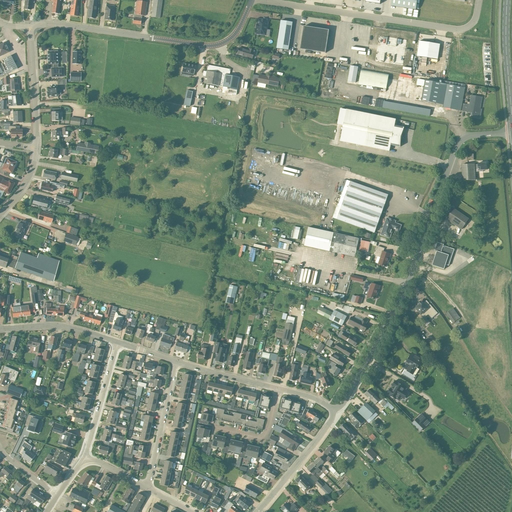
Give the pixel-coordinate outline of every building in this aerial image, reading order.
[(21,0),(25,1),(24,9),(31,10),(32,1),(28,1),(28,0),(21,0)] [(60,0),(46,0),(53,1),(52,13),(58,14),(60,0)] [(79,1),(74,0),(72,0),(70,15),(77,16),(79,1)] [(87,0),(87,6),(89,7),(88,17),(95,18),(97,0),(93,0),(87,0)] [(163,0),(159,0),(153,0),(151,17),(160,18),(163,0)] [(391,0),(391,6),(416,10),(417,0),(391,0)] [(424,0),(423,9),(462,16),(465,0),(424,0)] [(147,2),(137,1),(135,15),(134,15),(134,18),(133,18),(132,24),(141,25),(142,16),(145,16),(147,2)] [(115,6),(106,5),(104,20),(113,21),(115,6)] [(260,35),(260,34),(265,35),(267,21),(258,19),(257,25),(256,25),(256,28),(255,34),(256,34),(260,35)] [(276,48),(288,50),(292,23),(280,21),(276,48)] [(361,25),(360,33),(369,33),(369,25),(361,25)] [(326,53),(329,30),(304,26),(300,49),(326,53)] [(364,59),(403,64),(404,55),(408,55),(408,52),(402,51),(399,50),(398,48),(393,49),(392,47),(385,46),(385,42),(379,41),(378,43),(381,44),(382,50),(377,51),(377,53),(363,51),(362,61),(361,58),(356,57),(354,65),(358,65),(361,65),(361,64),(363,63),(364,59)] [(419,41),(417,56),(438,59),(440,44),(419,41)] [(1,45),(0,43),(0,56),(9,52),(4,43),(1,45)] [(452,78),(478,81),(478,48),(456,45),(452,78)] [(237,54),(247,57),(252,59),(254,53),(254,51),(249,49),(249,51),(239,48),(237,54)] [(51,68),(52,77),(62,77),(63,77),(62,68),(63,68),(58,68),(57,64),(58,64),(57,52),(58,52),(58,51),(57,51),(48,52),(48,64),(49,64),(54,64),(54,68),(52,68),(51,68)] [(73,52),(72,64),(81,65),(81,52),(73,52)] [(0,77),(17,69),(11,56),(0,61),(0,77)] [(195,66),(183,64),(182,72),(190,73),(189,75),(193,76),(193,74),(194,74),(195,66)] [(230,70),(208,65),(207,71),(207,72),(205,83),(223,87),(222,93),(236,96),(237,90),(239,78),(229,76),(230,70)] [(358,67),(350,66),(347,81),(355,83),(358,67)] [(389,74),(361,69),(359,84),(386,89),(389,74)] [(81,73),(71,73),(70,81),(81,81),(81,73)] [(258,83),(277,87),(278,79),(260,75),(258,83)] [(17,79),(10,79),(10,86),(6,86),(6,92),(11,91),(11,94),(17,93),(16,91),(19,91),(19,86),(18,86),(17,79)] [(418,79),(417,85),(424,86),(421,100),(444,105),(443,108),(460,111),(465,85),(442,81),(442,84),(418,79)] [(57,87),(47,88),(48,92),(47,92),(48,96),(54,95),(54,97),(58,96),(58,95),(61,95),(60,90),(59,90),(59,87),(57,87)] [(185,96),(183,105),(190,107),(193,92),(186,91),(185,96)] [(19,100),(19,96),(12,96),(12,99),(8,100),(8,104),(10,103),(11,106),(21,105),(20,100),(19,100)] [(362,104),(371,105),(372,97),(363,96),(362,104)] [(481,97),(471,96),(470,102),(470,105),(467,105),(464,104),(462,111),(472,113),(471,116),(480,118),(481,109),(479,109),(481,97)] [(382,108),(430,117),(431,110),(384,101),(382,108)] [(60,108),(50,108),(50,112),(52,112),(52,121),(59,121),(59,112),(60,112),(60,108)] [(341,108),(338,124),(343,125),(340,141),(389,151),(391,143),(399,145),(399,146),(399,136),(402,127),(402,128),(394,127),(396,119),(341,108)] [(21,118),(21,112),(13,112),(14,123),(22,123),(22,118),(21,118)] [(80,119),(71,117),(70,125),(80,126),(80,125),(84,126),(84,120),(80,120),(80,119)] [(9,126),(9,130),(11,130),(11,131),(11,137),(22,137),(22,131),(22,130),(19,129),(19,126),(10,126),(9,126)] [(68,129),(62,128),(62,132),(52,131),(52,140),(59,141),(60,137),(68,137),(68,129)] [(99,147),(77,144),(76,150),(98,154),(99,147)] [(51,149),(50,157),(56,158),(57,154),(62,155),(67,156),(67,153),(83,155),(84,152),(79,151),(57,148),(57,150),(51,149)] [(1,163),(2,163),(14,168),(15,166),(17,163),(4,157),(1,163)] [(13,170),(14,168),(2,163),(0,167),(0,173),(4,175),(5,171),(12,174),(14,171),(13,170)] [(478,164),(475,164),(475,169),(478,169),(479,172),(483,172),(483,170),(487,170),(486,163),(478,164)] [(475,164),(462,165),(463,181),(476,180),(475,172),(479,172),(478,169),(475,169),(475,164)] [(56,173),(44,170),(43,177),(55,180),(56,173)] [(78,176),(62,172),(61,179),(77,182),(78,176)] [(0,189),(4,192),(9,194),(14,184),(0,177),(0,189)] [(337,219),(375,233),(388,195),(351,181),(350,181),(347,180),(338,204),(337,204),(332,217),(337,219)] [(49,185),(41,183),(40,187),(41,187),(41,189),(48,191),(51,191),(52,186),(50,185),(49,185)] [(57,195),(55,202),(68,205),(70,199),(62,197),(57,196),(57,195)] [(35,197),(33,205),(46,208),(46,209),(49,210),(51,201),(35,197)] [(469,219),(452,207),(446,216),(450,218),(448,220),(461,230),(469,219)] [(53,215),(40,212),(38,219),(52,223),(53,215)] [(80,214),(78,219),(90,222),(93,223),(94,218),(91,217),(89,217),(89,216),(80,214)] [(390,219),(387,218),(381,235),(390,238),(393,228),(399,230),(401,225),(390,221),(390,219)] [(29,222),(23,220),(22,224),(19,222),(14,236),(22,239),(27,226),(28,226),(29,222)] [(78,230),(68,226),(66,232),(76,236),(78,230)] [(296,227),(294,227),(291,238),(300,240),(302,230),(300,229),(300,228),(296,227)] [(357,250),(361,250),(363,241),(362,241),(362,239),(309,227),(306,239),(303,238),(302,244),(305,245),(304,246),(355,257),(357,250)] [(63,241),(75,245),(78,237),(66,233),(63,241)] [(281,242),(293,244),(294,241),(286,239),(286,236),(282,235),(281,242)] [(363,241),(361,250),(368,252),(370,242),(363,241)] [(437,242),(437,244),(435,251),(437,251),(432,265),(444,269),(446,265),(449,266),(454,249),(443,246),(444,244),(437,242)] [(251,253),(250,261),(255,262),(256,254),(260,255),(261,249),(243,245),(242,251),(251,253)] [(385,248),(378,246),(375,255),(381,257),(379,264),(387,267),(391,254),(384,251),(385,248)] [(190,264),(192,249),(184,248),(182,263),(190,264)] [(0,265),(5,267),(9,256),(0,252),(0,265)] [(37,258),(20,252),(15,268),(31,274),(32,274),(48,280),(54,281),(59,261),(51,258),(51,259),(38,254),(37,258)] [(12,255),(8,267),(13,269),(18,257),(12,255)] [(310,284),(314,271),(305,268),(301,282),(310,284)] [(320,271),(318,286),(327,287),(329,272),(320,271)] [(371,284),(366,282),(364,288),(370,290),(368,296),(375,299),(380,286),(372,283),(371,284)] [(230,285),(227,298),(234,300),(238,287),(230,285)] [(363,298),(357,295),(354,302),(361,305),(363,298)] [(420,312),(423,314),(426,311),(429,314),(434,308),(428,302),(426,305),(422,302),(421,301),(419,303),(420,304),(418,305),(417,305),(417,306),(416,307),(416,308),(417,309),(416,309),(419,312),(420,312)] [(21,310),(20,307),(20,303),(15,304),(15,307),(12,308),(13,317),(22,316),(21,310)] [(46,314),(55,315),(55,309),(49,309),(49,307),(51,307),(51,303),(44,303),(44,314),(46,314)] [(113,306),(108,305),(104,317),(110,318),(113,306)] [(29,306),(20,307),(21,310),(22,316),(30,315),(30,312),(35,312),(34,309),(29,309),(29,306)] [(56,306),(55,315),(63,316),(64,307),(56,306)] [(131,311),(127,310),(126,313),(127,313),(125,318),(129,319),(129,317),(132,318),(133,315),(131,314),(131,312),(133,313),(134,311),(132,311),(131,311)] [(334,310),(329,320),(342,326),(347,316),(334,310)] [(457,320),(451,310),(446,313),(452,323),(457,320)] [(112,311),(110,318),(116,320),(115,322),(114,325),(113,329),(116,330),(116,331),(119,332),(119,331),(123,320),(117,318),(118,315),(117,312),(112,311)] [(84,317),(83,319),(92,322),(93,316),(93,315),(90,313),(89,315),(85,313),(85,314),(80,312),(79,315),(84,317)] [(93,316),(92,322),(100,324),(102,315),(94,313),(93,315),(93,316)] [(352,317),(348,324),(358,329),(357,331),(363,333),(364,331),(365,331),(368,325),(366,324),(368,321),(363,319),(362,322),(352,317)] [(125,333),(128,333),(127,335),(130,336),(131,334),(131,335),(133,329),(134,330),(136,322),(131,321),(130,323),(129,322),(127,327),(125,333)] [(294,325),(286,323),(282,339),(283,340),(282,342),(283,344),(287,345),(289,344),(289,341),(290,342),(294,325)] [(146,333),(148,324),(146,324),(145,326),(139,325),(135,336),(142,338),(144,332),(146,333)] [(148,324),(146,333),(149,333),(146,340),(153,342),(155,337),(152,336),(153,333),(152,333),(154,328),(151,328),(152,326),(148,324)] [(191,336),(193,329),(195,329),(196,326),(191,325),(191,328),(187,327),(186,335),(191,336)] [(344,333),(341,331),(338,336),(340,338),(341,338),(346,341),(346,340),(355,346),(359,340),(352,336),(351,337),(349,336),(349,335),(344,332),(344,333)] [(184,337),(185,335),(181,333),(179,340),(180,340),(179,343),(177,342),(174,349),(180,351),(185,337),(184,337)] [(168,340),(170,336),(163,334),(160,344),(166,347),(166,348),(169,349),(170,348),(172,342),(168,340)] [(185,335),(184,337),(185,337),(180,351),(186,353),(190,343),(188,342),(189,337),(185,335)] [(435,342),(431,335),(426,338),(430,345),(431,345),(433,348),(437,345),(435,342)] [(20,338),(13,336),(9,349),(17,351),(18,348),(17,347),(20,338)] [(58,338),(51,336),(50,340),(49,340),(47,351),(44,351),(43,358),(42,362),(48,363),(48,359),(49,360),(51,352),(50,352),(52,345),(56,346),(58,338)] [(36,338),(30,337),(28,345),(37,347),(36,352),(41,353),(43,346),(40,345),(41,340),(36,339),(36,338)] [(242,339),(236,337),(233,353),(232,357),(230,356),(228,365),(234,366),(236,358),(235,357),(236,354),(238,355),(240,349),(242,339)] [(328,339),(325,343),(326,344),(330,346),(334,341),(330,338),(329,340),(328,339)] [(72,342),(64,339),(62,346),(60,346),(55,360),(61,362),(65,351),(69,352),(72,342)] [(217,353),(216,361),(219,361),(220,362),(222,363),(223,362),(224,362),(227,349),(222,348),(223,344),(216,342),(214,352),(217,353)] [(325,345),(320,343),(315,351),(320,354),(325,345)] [(346,348),(338,343),(335,347),(349,356),(352,351),(347,348),(346,348)] [(86,346),(78,344),(75,354),(74,353),(72,361),(77,363),(80,355),(79,355),(79,353),(84,355),(86,346)] [(199,351),(198,357),(199,358),(201,358),(208,360),(210,350),(207,349),(208,346),(202,344),(201,348),(204,349),(203,352),(199,351)] [(97,348),(95,354),(103,356),(105,350),(97,348)] [(10,361),(11,356),(7,355),(8,351),(5,350),(3,359),(10,361)] [(255,353),(247,352),(243,368),(250,370),(252,360),(253,360),(255,353)] [(262,357),(259,372),(260,372),(260,374),(263,374),(263,373),(265,374),(267,366),(268,366),(269,360),(276,361),(277,361),(278,357),(278,355),(270,353),(270,354),(263,352),(261,357),(262,357)] [(423,359),(412,352),(407,361),(407,362),(403,368),(407,371),(413,374),(413,373),(416,375),(419,369),(417,368),(423,359)] [(103,356),(95,354),(93,360),(101,362),(103,356)] [(333,354),(330,359),(343,366),(346,361),(333,354)] [(36,356),(33,368),(39,370),(42,358),(36,356)] [(125,356),(124,362),(136,365),(137,362),(131,360),(132,358),(125,356)] [(83,374),(85,365),(86,363),(86,361),(82,360),(80,365),(79,364),(77,372),(83,374)] [(336,365),(329,360),(326,365),(333,369),(331,373),(337,376),(341,370),(335,366),(336,365)] [(147,370),(146,374),(153,376),(155,367),(152,366),(153,364),(145,363),(144,369),(147,370)] [(91,370),(98,372),(100,366),(92,364),(91,370)] [(283,365),(277,364),(274,376),(280,377),(283,365)] [(290,380),(290,381),(293,381),(293,380),(295,381),(296,375),(296,374),(297,371),(298,366),(293,364),(290,380)] [(309,366),(303,365),(301,372),(300,375),(302,375),(301,382),(311,385),(313,378),(310,377),(311,374),(307,373),(309,366)] [(155,367),(153,376),(155,376),(156,373),(162,375),(164,368),(158,366),(158,367),(155,367)] [(15,371),(5,367),(2,374),(0,377),(0,383),(5,386),(8,377),(12,378),(15,371)] [(97,378),(98,372),(91,370),(89,376),(97,378)] [(331,385),(325,372),(320,374),(322,379),(321,379),(325,388),(331,385)] [(120,374),(118,380),(131,384),(132,381),(126,379),(127,376),(120,374)] [(155,376),(153,376),(146,374),(146,375),(145,380),(154,382),(153,386),(159,388),(161,380),(155,379),(155,378),(154,378),(154,377),(155,377),(155,376)] [(138,383),(137,385),(137,386),(145,387),(146,384),(141,383),(142,380),(139,379),(138,382),(138,383)] [(87,380),(86,386),(94,389),(95,383),(87,380)] [(391,389),(391,388),(390,388),(390,389),(387,393),(387,394),(388,394),(389,395),(390,395),(396,399),(399,401),(398,401),(399,401),(401,397),(401,398),(405,392),(404,392),(406,389),(406,388),(404,387),(404,386),(398,383),(398,382),(397,382),(395,381),(396,381),(395,381),(392,386),(391,389)] [(206,390),(213,391),(215,383),(208,382),(206,390)] [(23,390),(9,385),(6,393),(20,398),(23,390)] [(94,389),(86,386),(84,392),(92,395),(94,389)] [(233,388),(226,386),(224,394),(231,396),(233,388)] [(39,387),(37,394),(44,396),(46,389),(39,387)] [(375,394),(370,389),(365,394),(375,404),(378,402),(383,407),(387,403),(388,401),(384,397),(382,399),(376,393),(375,394)] [(113,398),(125,401),(126,399),(120,398),(121,394),(115,392),(113,398)] [(271,397),(261,395),(258,407),(268,409),(271,397)] [(81,403),(89,405),(91,398),(83,396),(81,403)] [(233,410),(239,412),(240,409),(234,407),(236,397),(233,396),(230,409),(233,410)] [(8,403),(18,406),(19,401),(21,402),(22,399),(16,397),(15,400),(10,398),(8,403)] [(125,401),(113,398),(112,404),(118,406),(120,406),(120,404),(124,406),(125,401)] [(292,401),(282,399),(279,409),(289,411),(289,412),(299,414),(301,414),(301,412),(299,411),(301,404),(291,401),(292,401)] [(18,406),(8,403),(7,407),(8,408),(8,407),(17,411),(18,411),(19,406),(18,406)] [(89,405),(81,403),(79,409),(87,411),(89,405)] [(366,403),(358,412),(367,420),(375,411),(366,403)] [(223,421),(226,422),(228,415),(223,414),(224,410),(217,408),(215,418),(221,420),(221,421),(223,421)] [(74,410),(69,409),(68,413),(73,415),(72,417),(75,418),(74,421),(82,423),(84,416),(73,413),(74,410)] [(305,409),(301,418),(303,419),(303,418),(308,421),(310,418),(316,422),(320,416),(309,409),(308,411),(305,409)] [(108,416),(117,419),(119,413),(116,413),(116,412),(110,411),(108,416)] [(359,417),(354,412),(349,417),(354,421),(352,424),(357,429),(359,427),(365,421),(360,416),(359,417)] [(199,419),(198,423),(204,424),(207,425),(208,422),(212,423),(213,418),(212,418),(212,416),(207,415),(207,414),(203,413),(203,414),(201,413),(200,419),(199,419)] [(233,423),(238,424),(241,414),(234,413),(233,416),(228,415),(226,422),(230,423),(232,424),(233,423)] [(286,427),(292,416),(286,413),(280,424),(286,427)] [(247,427),(250,428),(251,421),(246,420),(247,416),(241,414),(238,424),(244,425),(244,426),(247,427)] [(39,431),(41,428),(38,427),(40,422),(38,421),(39,418),(28,415),(26,421),(30,422),(27,430),(34,432),(34,431),(39,433),(39,431)] [(117,419),(108,416),(107,422),(116,425),(115,428),(116,429),(127,431),(128,427),(127,427),(116,424),(117,419)] [(417,418),(412,423),(420,431),(426,426),(423,424),(427,420),(424,416),(420,420),(417,418)] [(256,428),(262,430),(264,420),(257,418),(256,422),(251,421),(250,428),(253,429),(256,429),(256,428)] [(293,424),(307,433),(311,427),(300,420),(300,421),(297,419),(293,424)] [(13,424),(4,421),(2,426),(7,428),(6,430),(12,432),(15,425),(13,424)] [(56,422),(53,429),(62,432),(64,425),(56,422)] [(344,423),(340,428),(349,437),(351,436),(353,438),(356,436),(358,434),(355,431),(354,432),(350,428),(349,428),(344,423)] [(203,426),(197,425),(197,428),(198,428),(196,434),(198,435),(197,437),(202,439),(203,436),(207,437),(208,435),(209,431),(203,429),(203,426)] [(283,429),(276,425),(273,430),(280,433),(279,436),(284,439),(281,443),(288,447),(287,448),(293,451),(296,447),(300,441),(297,439),(298,437),(293,433),(292,434),(284,428),(283,429)] [(113,437),(118,439),(125,440),(125,438),(119,436),(119,435),(112,433),(111,434),(110,434),(111,431),(115,432),(116,429),(115,428),(108,426),(107,429),(105,429),(103,435),(113,437)] [(75,440),(76,436),(66,432),(62,444),(72,448),(73,443),(74,443),(75,440)] [(211,448),(216,449),(219,437),(218,436),(214,435),(212,442),(209,441),(208,447),(211,448)] [(271,435),(268,442),(274,445),(278,438),(271,435)] [(221,452),(225,453),(226,446),(223,446),(225,437),(221,436),(220,437),(219,437),(216,449),(217,447),(222,448),(221,452)] [(133,441),(132,441),(127,440),(125,448),(145,453),(146,447),(139,445),(139,447),(132,446),(133,441)] [(229,450),(234,452),(236,442),(235,442),(235,441),(231,440),(229,447),(226,446),(225,453),(228,453),(229,450)] [(238,457),(241,458),(243,452),(240,451),(242,442),(238,441),(237,442),(236,442),(234,452),(239,453),(238,457)] [(23,458),(31,463),(36,456),(30,452),(33,447),(25,442),(19,451),(25,455),(23,458)] [(109,443),(108,446),(107,446),(106,448),(100,446),(99,446),(98,449),(99,449),(98,453),(98,454),(99,454),(100,455),(101,455),(102,454),(107,455),(108,452),(113,453),(113,451),(114,448),(115,444),(109,442),(109,443)] [(245,455),(251,457),(253,447),(252,447),(252,446),(248,445),(246,452),(243,452),(241,458),(242,458),(245,458),(245,455)] [(253,447),(251,457),(257,458),(256,461),(258,462),(261,456),(257,455),(259,447),(254,446),(254,447),(253,447)] [(329,446),(324,453),(328,456),(326,460),(331,464),(337,456),(338,457),(340,453),(336,449),(335,451),(329,446)] [(62,450),(57,448),(51,460),(53,461),(65,467),(71,454),(63,449),(62,450)] [(125,448),(123,456),(132,458),(133,454),(137,455),(137,457),(144,458),(145,453),(125,448)] [(285,452),(278,448),(274,456),(285,462),(288,456),(284,454),(285,452)] [(370,448),(367,451),(374,458),(377,455),(370,448)] [(347,450),(344,454),(352,460),(355,456),(347,450)] [(265,452),(261,458),(268,462),(272,456),(265,452)] [(132,459),(132,458),(123,456),(123,457),(124,457),(123,464),(131,465),(132,465),(136,466),(135,470),(141,471),(143,464),(136,462),(136,463),(132,462),(133,459),(132,459)] [(319,457),(313,463),(318,467),(324,462),(319,457)] [(266,475),(273,479),(277,473),(270,469),(271,467),(264,463),(265,461),(260,459),(259,461),(263,464),(259,470),(267,474),(266,475)] [(58,469),(48,463),(43,471),(49,474),(50,472),(55,475),(58,469)] [(320,470),(313,463),(308,469),(313,475),(316,472),(316,473),(319,477),(323,473),(320,470)] [(11,472),(6,467),(1,471),(2,472),(0,473),(0,476),(1,478),(4,474),(7,476),(9,474),(11,472)] [(92,477),(85,472),(82,477),(81,477),(78,482),(80,484),(83,486),(84,486),(86,483),(87,484),(92,477)] [(96,483),(97,484),(101,477),(96,474),(92,481),(93,481),(92,483),(95,485),(96,483)] [(247,475),(244,474),(242,478),(250,482),(252,478),(247,476),(247,475)] [(306,480),(301,475),(295,481),(305,491),(312,485),(307,479),(306,480)] [(99,487),(106,491),(113,480),(106,476),(99,487)] [(24,483),(25,482),(22,481),(22,482),(19,480),(16,484),(16,485),(13,488),(15,490),(14,491),(18,493),(25,484),(24,483)] [(316,483),(321,488),(324,484),(319,480),(316,483)] [(183,492),(188,495),(192,488),(186,485),(183,492)] [(259,491),(247,485),(243,492),(255,498),(259,491)] [(94,487),(91,493),(97,497),(97,496),(100,491),(101,490),(94,487)] [(213,500),(210,506),(216,509),(221,499),(217,498),(219,494),(217,493),(219,489),(214,487),(211,493),(213,494),(210,499),(213,500)] [(126,502),(128,503),(135,492),(128,488),(122,499),(124,501),(126,502)] [(197,491),(192,488),(188,495),(194,498),(197,491)] [(33,489),(27,499),(35,503),(34,504),(38,507),(40,504),(41,505),(46,497),(42,495),(43,494),(39,492),(39,493),(33,489)] [(80,492),(73,489),(69,496),(86,504),(90,494),(81,489),(80,492)] [(203,493),(197,491),(194,498),(199,501),(203,493)] [(138,493),(127,511),(128,511),(138,511),(146,498),(138,493)] [(208,496),(203,493),(199,501),(205,503),(208,496)] [(18,499),(12,494),(8,499),(13,504),(18,499)] [(240,495),(235,501),(245,509),(250,503),(244,498),(241,495),(240,496),(240,495)] [(23,502),(19,499),(15,504),(20,507),(23,502)] [(228,511),(229,511),(233,511),(236,509),(232,506),(233,505),(232,503),(230,502),(229,501),(223,507),(226,509),(228,511)] [(74,505),(70,503),(68,510),(71,511),(81,511),(83,508),(75,504),(74,505)] [(290,507),(287,503),(281,508),(284,511),(294,511),(298,508),(294,503),(290,507)]
